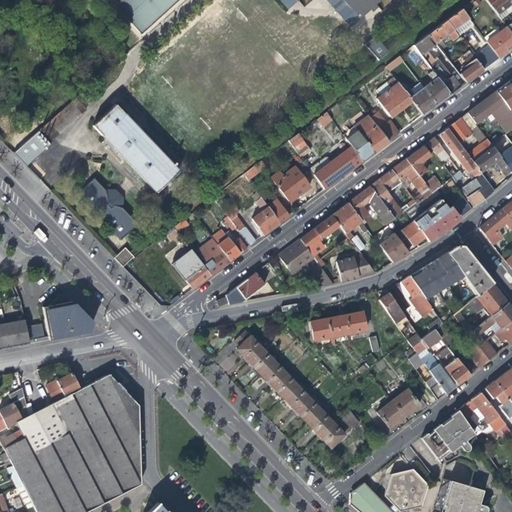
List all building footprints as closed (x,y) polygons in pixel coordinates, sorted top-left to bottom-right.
[(114,0),(110,4),(139,37),(179,0),(114,0)] [(289,0),(274,0),(286,12),(294,5),(289,0)] [(299,0),(337,0),(357,21),(381,0),(292,0),(295,4),(299,0)] [(321,0),(348,29),(357,21),(337,0),(321,0)] [(511,3),(511,0),(484,0),(496,15),(511,3)] [(460,9),(445,21),(453,32),(468,20),(460,9)] [(472,24),(468,20),(453,32),(456,36),(472,24)] [(453,32),(445,21),(427,35),(435,44),(435,45),(448,36),(450,39),(452,41),(457,37),(456,36),(453,32)] [(505,49),(511,43),(511,35),(507,29),(506,28),(486,43),(498,59),(507,52),(505,49)] [(426,51),(435,44),(427,35),(413,46),(431,71),(449,95),(458,88),(442,67),(444,65),(442,62),(440,64),(437,61),(435,63),(426,51)] [(366,45),(379,59),(388,50),(375,36),(366,45)] [(438,48),(450,39),(448,36),(435,45),(438,48)] [(473,59),(475,61),(482,71),(493,62),(484,50),(473,59)] [(471,57),(468,52),(463,55),(462,56),(466,61),(471,57)] [(402,62),(399,57),(385,67),(389,72),(402,62)] [(464,84),(482,71),(475,61),(459,73),(461,75),(459,76),(464,84)] [(430,81),(422,87),(436,105),(449,95),(431,71),(427,75),(430,81)] [(419,83),(405,95),(411,103),(421,116),(436,105),(422,87),(419,83)] [(511,90),(507,83),(495,92),(508,111),(511,108),(511,90)] [(390,119),(411,103),(405,95),(398,84),(376,101),(390,119)] [(511,115),(508,111),(495,92),(487,98),(466,114),(474,125),(490,113),(505,134),(511,128),(511,115)] [(71,103),(40,130),(49,141),(80,114),(71,103)] [(178,170),(115,104),(92,125),(154,192),(163,183),(167,187),(172,183),(168,179),(178,170)] [(376,112),(368,118),(377,130),(386,142),(398,134),(389,122),(385,124),(376,112)] [(331,121),(325,113),(312,124),(314,127),(318,123),(322,128),(331,121)] [(354,127),(361,137),(372,153),(386,142),(377,130),(368,118),(367,117),(354,127)] [(475,140),(459,119),(446,129),(458,145),(462,142),(466,147),(475,140)] [(482,144),(466,156),(472,163),(492,148),(476,127),(472,130),(482,144)] [(461,173),(462,174),(473,165),(472,163),(466,156),(458,145),(446,129),(437,136),(464,170),(461,173)] [(40,130),(14,153),(27,167),(51,145),(49,141),(40,130)] [(309,151),(296,134),(287,141),(299,158),(309,151)] [(505,150),(511,144),(506,136),(499,141),(505,150)] [(349,146),(353,152),(361,162),(372,153),(361,137),(349,146)] [(441,150),(433,139),(426,145),(434,155),(441,150)] [(429,156),(422,148),(405,160),(419,178),(421,177),(420,175),(422,172),(418,167),(421,165),(424,163),(423,161),(429,156)] [(503,163),(492,148),(472,163),(473,165),(479,173),(490,165),(494,162),(498,168),(500,170),(505,178),(511,173),(503,163)] [(316,180),(323,190),(361,162),(353,152),(316,180)] [(511,164),(508,159),(503,163),(511,173),(511,172),(511,164)] [(416,205),(431,193),(424,185),(419,178),(405,160),(390,172),(397,181),(402,178),(405,176),(420,195),(414,200),(416,202),(414,203),(416,205)] [(260,161),(243,175),(247,181),(265,168),(260,161)] [(483,201),(494,192),(479,173),(473,165),(462,174),(465,178),(468,176),(467,174),(470,172),(476,179),(472,182),(460,192),(474,209),(483,201)] [(270,178),(288,202),(298,195),(309,187),(294,167),(281,176),(278,172),(270,178)] [(386,194),(399,184),(397,181),(390,172),(369,188),(394,221),(404,213),(408,211),(405,207),(399,212),(393,205),(395,202),(393,199),(391,201),(386,194)] [(468,176),(472,182),(476,179),(470,172),(467,174),(468,176)] [(105,197),(103,188),(92,177),(75,193),(118,239),(135,223),(120,207),(112,204),(109,207),(102,200),(105,197)] [(409,188),(402,178),(397,181),(399,184),(404,191),(409,188)] [(430,180),(424,185),(431,193),(437,188),(430,180)] [(114,189),(103,188),(105,197),(102,200),(109,207),(112,204),(120,207),(121,196),(114,189)] [(385,227),(394,221),(369,188),(359,195),(347,205),(363,226),(365,225),(363,222),(368,218),(361,209),(368,204),(385,227)] [(218,194),(213,198),(216,202),(221,198),(218,194)] [(268,231),(279,223),(267,207),(261,200),(259,201),(261,203),(259,204),(264,211),(262,213),(251,221),(262,236),(268,231)] [(276,200),(267,207),(279,223),(288,216),(276,200)] [(453,207),(462,219),(471,211),(463,200),(453,207)] [(255,204),(262,213),(264,211),(259,204),(261,203),(259,201),(255,204)] [(511,201),(510,203),(501,210),(511,223),(511,201)] [(440,237),(446,232),(456,224),(439,203),(424,216),(416,205),(408,211),(404,213),(413,225),(424,239),(428,244),(435,240),(440,237)] [(366,231),(363,226),(347,205),(342,208),(330,217),(337,225),(338,227),(344,235),(357,226),(363,234),(366,231)] [(224,213),(231,221),(232,224),(236,221),(236,210),(233,206),(224,213)] [(511,229),(511,223),(501,210),(477,229),(491,246),(498,240),(504,236),(499,229),(503,225),(509,232),(511,229)] [(324,238),(338,227),(337,225),(330,217),(316,228),(299,240),(311,257),(323,249),(318,242),(320,241),(319,238),(323,235),(324,238)] [(185,219),(174,227),(178,232),(189,224),(185,219)] [(238,219),(236,221),(232,224),(235,227),(236,229),(239,232),(249,246),(256,241),(248,231),(247,232),(238,219)] [(418,244),(424,239),(413,225),(395,238),(406,253),(418,244)] [(180,235),(178,232),(174,227),(166,234),(171,241),(180,235)] [(212,237),(216,243),(229,261),(239,253),(245,249),(237,237),(234,239),(235,241),(232,244),(225,234),(221,230),(212,237)] [(228,232),(225,234),(232,244),(235,241),(234,239),(228,232)] [(349,241),(356,250),(364,244),(357,235),(349,241)] [(402,260),(408,256),(406,253),(395,238),(394,236),(378,248),(392,266),(402,260)] [(312,259),(311,257),(299,240),(285,250),(277,257),(291,275),(312,259)] [(216,243),(196,257),(210,275),(219,268),(229,261),(216,243)] [(478,294),(490,284),(476,266),(462,248),(457,247),(446,253),(462,273),(478,294)] [(123,249),(112,258),(121,268),(133,258),(123,249)] [(172,264),(192,289),(197,285),(210,275),(196,257),(194,254),(191,250),(172,264)] [(462,273),(446,253),(440,257),(435,260),(431,263),(415,272),(408,277),(424,297),(462,273)] [(356,281),(374,276),(360,258),(335,265),(341,285),(356,281)] [(310,271),(324,289),(333,288),(319,269),(317,266),(310,271)] [(264,286),(255,273),(247,279),(228,293),(236,304),(240,303),(264,286)] [(424,297),(408,277),(404,280),(399,282),(411,298),(409,299),(422,317),(433,309),(424,297)] [(487,304),(494,312),(505,303),(497,292),(490,284),(478,294),(468,302),(476,312),(487,304)] [(392,322),(399,317),(394,310),(398,308),(388,294),(377,301),(392,322)] [(72,309),(67,304),(61,297),(59,296),(47,307),(41,308),(47,337),(55,336),(55,333),(57,333),(62,332),(62,333),(62,334),(63,334),(63,335),(64,335),(65,336),(66,336),(67,336),(68,336),(68,335),(69,335),(70,335),(70,334),(70,333),(71,333),(76,332),(82,331),(83,331),(84,331),(84,330),(85,330),(85,329),(86,329),(86,328),(87,328),(87,327),(87,326),(87,325),(87,324),(86,324),(86,323),(85,322),(72,309)] [(216,301),(217,304),(218,306),(226,303),(224,298),(216,301)] [(55,336),(47,337),(48,341),(84,334),(87,332),(89,329),(90,326),(90,324),(89,322),(88,320),(72,303),(67,304),(72,309),(85,322),(86,323),(86,324),(87,324),(87,325),(87,326),(87,327),(87,328),(86,328),(86,329),(85,329),(85,330),(84,330),(84,331),(83,331),(82,331),(76,332),(71,333),(70,333),(70,334),(70,335),(69,335),(68,335),(68,336),(67,336),(66,336),(65,336),(64,335),(63,335),(63,334),(62,334),(62,333),(62,332),(57,333),(55,333),(55,336)] [(494,321),(500,329),(511,318),(511,311),(505,303),(494,312),(471,331),(467,334),(474,343),(477,347),(483,342),(477,335),(494,321)] [(414,322),(421,318),(412,305),(406,309),(414,322)] [(400,311),(398,308),(394,310),(399,317),(403,315),(400,311)] [(355,312),(343,315),(347,334),(356,332),(356,335),(365,334),(360,312),(355,312)] [(336,316),(325,318),(329,337),(347,334),(343,315),(336,316)] [(439,317),(434,321),(437,326),(439,325),(443,322),(439,317)] [(312,340),(329,337),(325,318),(316,320),(309,321),(312,340)] [(511,341),(511,318),(500,329),(494,333),(499,340),(503,337),(508,344),(511,341)] [(0,345),(3,345),(27,341),(24,327),(23,320),(0,324),(0,345)] [(426,327),(430,332),(433,330),(437,326),(434,321),(426,327)] [(460,326),(467,334),(471,331),(464,322),(460,326)] [(39,324),(30,326),(24,327),(27,341),(35,340),(42,338),(39,324)] [(452,340),(439,325),(437,326),(433,330),(440,339),(445,345),(446,347),(450,351),(455,358),(468,375),(473,371),(450,342),(452,340)] [(426,350),(440,339),(433,330),(430,332),(427,334),(420,339),(410,347),(415,354),(424,348),(426,350)] [(240,355),(247,362),(261,349),(249,337),(248,338),(242,331),(231,341),(238,348),(235,350),(240,355)] [(406,341),(410,347),(420,339),(416,334),(406,341)] [(368,341),(370,352),(377,351),(374,339),(368,341)] [(0,349),(4,349),(18,346),(27,345),(27,341),(3,345),(0,345),(0,349)] [(484,341),(483,342),(477,347),(487,361),(495,355),(491,350),(484,341)] [(478,368),(487,361),(477,347),(474,343),(464,351),(478,368)] [(433,354),(435,356),(446,347),(445,345),(433,354)] [(498,345),(491,350),(495,355),(502,349),(498,345)] [(441,358),(450,351),(446,347),(435,356),(456,385),(468,375),(455,358),(446,365),(441,358)] [(272,361),(261,349),(247,362),(252,368),(259,375),(272,361)] [(432,378),(444,394),(453,387),(430,355),(426,357),(427,358),(421,362),(419,360),(419,359),(415,354),(406,360),(414,370),(422,364),(432,378)] [(430,355),(429,354),(419,360),(421,362),(427,358),(426,357),(430,355)] [(284,373),(272,361),(259,375),(264,380),(270,387),(284,373)] [(511,370),(510,369),(507,372),(494,381),(511,403),(511,370)] [(296,386),(284,373),(270,387),(275,392),(282,399),(296,386)] [(70,374),(54,382),(63,398),(79,390),(70,374)] [(29,454),(9,464),(11,469),(22,488),(32,508),(34,511),(86,511),(140,484),(138,407),(106,376),(79,390),(63,398),(52,404),(49,405),(65,435),(29,454)] [(423,384),(436,401),(444,394),(432,378),(423,384)] [(511,416),(511,415),(511,403),(494,381),(483,390),(501,412),(501,413),(506,409),(511,416)] [(52,404),(63,398),(54,382),(44,388),(52,404)] [(308,398),(296,386),(282,399),(287,404),(294,412),(308,398)] [(6,395),(10,403),(15,412),(24,407),(19,390),(6,395)] [(405,390),(391,402),(403,417),(417,406),(405,390)] [(496,416),(501,412),(483,390),(482,391),(479,393),(496,416)] [(511,441),(511,435),(496,416),(479,393),(472,398),(460,408),(468,418),(470,415),(469,413),(471,412),(478,421),(482,417),(501,442),(502,441),(506,446),(511,441)] [(319,411),(308,398),(294,412),(298,417),(305,424),(319,411)] [(388,429),(403,417),(391,402),(376,413),(388,429)] [(0,407),(0,429),(13,423),(20,420),(15,412),(10,403),(0,407)] [(13,423),(18,432),(21,440),(29,454),(65,435),(49,405),(21,421),(20,420),(13,423)] [(463,421),(468,418),(460,408),(456,411),(457,413),(463,421)] [(331,423),(319,411),(305,424),(311,430),(317,436),(331,423)] [(347,411),(340,418),(350,428),(351,429),(358,423),(347,411)] [(471,434),(463,421),(457,413),(427,437),(426,435),(419,439),(435,460),(439,456),(442,459),(457,446),(462,452),(463,452),(464,452),(466,451),(467,450),(467,448),(466,447),(462,442),(471,434)] [(345,434),(350,428),(340,418),(334,423),(345,434)] [(343,435),(331,423),(317,436),(323,443),(329,448),(343,435)] [(18,432),(11,435),(15,443),(21,440),(18,432)] [(2,435),(0,436),(0,446),(0,448),(1,450),(15,443),(11,435),(4,439),(2,435)] [(7,460),(9,464),(29,454),(21,440),(15,443),(1,450),(7,460)] [(22,488),(11,469),(6,471),(16,490),(18,489),(22,488)] [(383,496),(387,500),(397,509),(399,511),(419,507),(426,486),(410,470),(390,475),(383,496)] [(448,483),(440,511),(485,511),(486,511),(486,510),(485,509),(483,507),(477,506),(481,492),(478,491),(480,485),(469,482),(467,488),(448,483)] [(347,495),(348,504),(357,511),(388,511),(362,484),(347,495)] [(27,509),(32,508),(22,488),(18,489),(27,509)]
